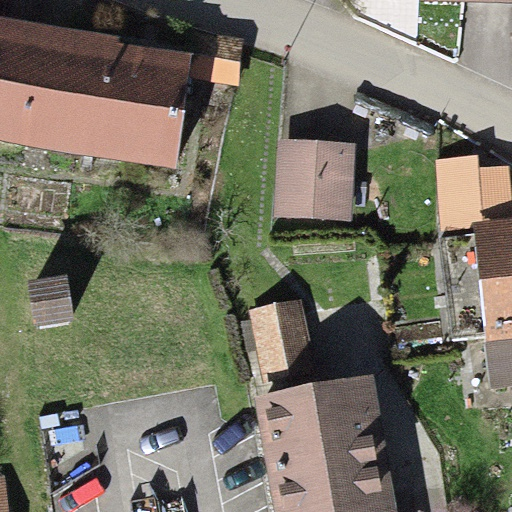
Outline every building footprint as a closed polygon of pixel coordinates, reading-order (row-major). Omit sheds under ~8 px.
[(405,0),(405,16),(510,17),(509,0),(405,0)] [(165,78),(0,43),(0,154),(142,185),(165,78)] [(344,156),(271,156),(271,229),(344,229),(344,156)] [(462,173),(432,173),(431,227),(501,228),(501,183),(462,183),(462,173)] [(511,233),(505,234),(463,237),(471,351),(511,348),(511,233)] [(300,305),(244,314),(253,369),(308,361),(300,305)] [(393,511),(371,373),(269,390),(288,511),(393,511)]
